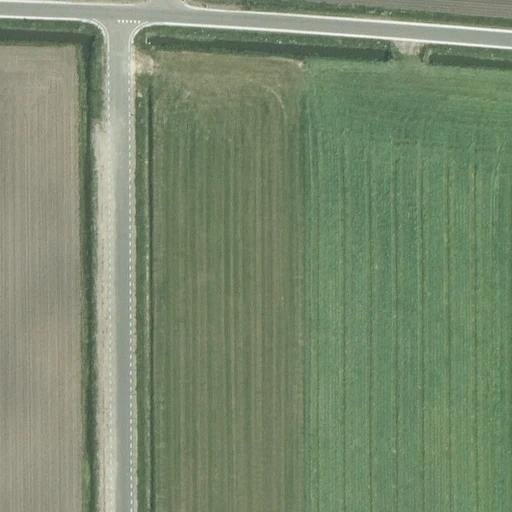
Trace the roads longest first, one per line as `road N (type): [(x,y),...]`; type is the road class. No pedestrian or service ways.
road 1 (unclassified): [(511,40),(167,14)]
road 2 (unclassified): [(167,14),(0,10)]
